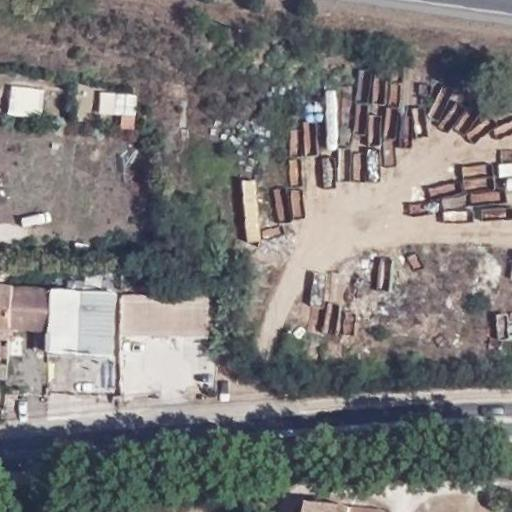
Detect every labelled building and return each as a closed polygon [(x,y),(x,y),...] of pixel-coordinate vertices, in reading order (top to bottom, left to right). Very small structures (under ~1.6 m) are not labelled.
[(44,118),(46,89),(11,87),(9,117),(44,118)] [(87,121),(134,126),(138,98),(90,93),(87,121)] [(242,182),(247,244),(262,243),(258,181),(242,182)] [(284,200),(262,202),(266,239),(288,237),(284,200)] [(497,279),(511,280),(511,251),(500,250),(497,279)] [(511,283),(504,282),(501,312),(511,313),(511,283)] [(11,285),(0,284),(0,329),(44,332),(47,314),(45,288),(11,285)] [(119,294),(49,290),(46,355),(117,359),(119,294)] [(121,293),(120,335),(215,339),(212,295),(121,293)] [(302,312),(301,329),(333,333),(335,316),(302,312)] [(504,321),(482,321),(482,350),(504,350),(504,321)] [(385,511),(386,510),(304,500),(302,511),(385,511)]
